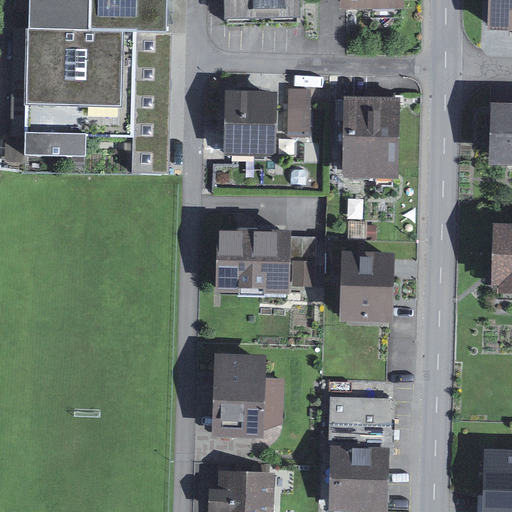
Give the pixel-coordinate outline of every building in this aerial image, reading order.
[(23,0),(22,156),(81,156),(81,134),(131,135),(133,33),(154,33),(154,0),(23,0)] [(298,0),(223,0),(224,16),(299,13),(298,0)] [(511,0),(488,0),(487,26),(511,26),(511,0)] [(335,165),(389,168),(393,103),(339,100),(335,165)] [(220,102),(220,153),(279,154),(280,103),(220,102)] [(511,111),(495,111),(494,159),(511,159),(511,111)] [(511,227),(489,227),(488,286),(511,286),(511,227)] [(281,236),(213,236),(213,291),(281,291),(281,236)] [(336,318),(390,315),(386,255),(333,257),(336,318)] [(214,359),(209,436),(256,438),(261,362),(214,359)] [(393,375),(332,374),(331,417),(392,419),(393,375)] [(380,511),(384,440),(326,437),(322,510),(365,511),(380,511)] [(511,511),(511,453),(488,451),(481,511),(511,511)] [(217,472),(216,511),(270,511),(271,472),(217,472)]
